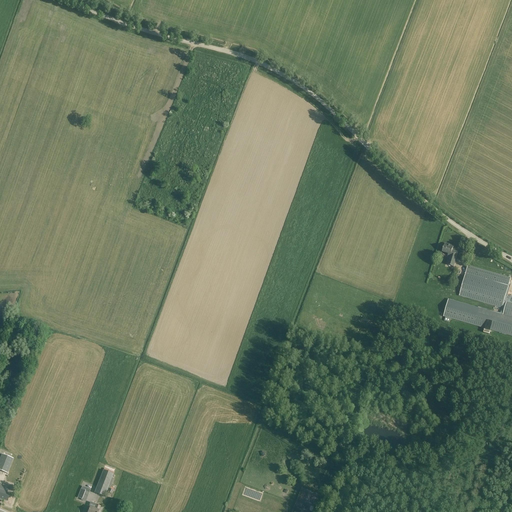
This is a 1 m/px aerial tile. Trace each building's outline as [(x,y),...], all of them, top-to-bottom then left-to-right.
[(453,267),(458,252),(452,251),(454,246),(445,244),(442,252),(448,254),(448,256),(450,257),(447,265),(453,267)] [(511,278),(468,266),(459,296),(502,308),(509,285),(511,278)] [(502,308),(501,313),(500,313),(493,311),(479,307),(478,308),(493,312),(503,315),(507,302),(511,303),(511,296),(508,295),(510,286),(509,285),(502,308)] [(448,299),(443,317),(445,317),(444,321),(449,323),(450,319),(485,329),(483,333),(489,334),(490,330),(491,331),(498,333),(511,336),(511,317),(503,315),(493,312),(448,299)] [(0,460),(0,470),(8,474),(14,459),(2,454),(0,460)] [(113,475),(104,471),(95,493),(105,497),(113,475)] [(0,498),(8,501),(10,494),(4,492),(5,487),(0,485),(0,498)] [(89,492),(85,491),(87,487),(83,486),(78,498),(82,499),(82,500),(86,502),(89,492)]
